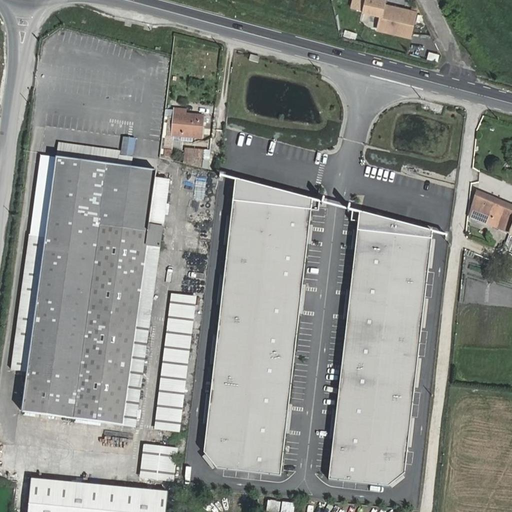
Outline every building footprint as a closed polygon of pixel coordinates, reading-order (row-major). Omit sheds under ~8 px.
[(349,0),(348,8),(381,16),(384,0),(349,0)] [(379,26),(388,29),(394,9),(384,6),(381,16),(379,26)] [(394,9),(388,29),(387,31),(410,37),(417,12),(395,6),(394,9)] [(344,30),(342,36),(354,40),(356,33),(344,30)] [(427,52),(426,60),(437,62),(438,54),(427,52)] [(320,136),(325,114),(299,109),(294,130),(320,136)] [(167,114),(163,156),(171,157),(173,133),(201,135),(203,113),(172,110),(172,115),(167,114)] [(194,164),(208,166),(210,149),(185,147),(184,159),(193,160),(194,164)] [(56,158),(47,218),(20,411),(120,425),(146,232),(141,227),(149,170),(56,158)] [(319,203),(239,181),(200,467),(283,477),(319,203)] [(511,235),(511,207),(479,193),(470,217),(511,235)] [(442,230),(368,220),(334,482),(407,491),(442,230)] [(167,294),(154,431),(180,433),(193,296),(167,294)] [(26,342),(15,341),(14,351),(25,353),(26,342)] [(173,483),(176,448),(140,445),(138,480),(173,483)] [(162,511),(164,492),(26,480),(23,511),(162,511)] [(239,511),(242,496),(224,494),(222,510),(239,511)] [(277,511),(291,511),(292,498),(279,497),(277,511)] [(276,511),(278,502),(266,501),(264,511),(276,511)]
